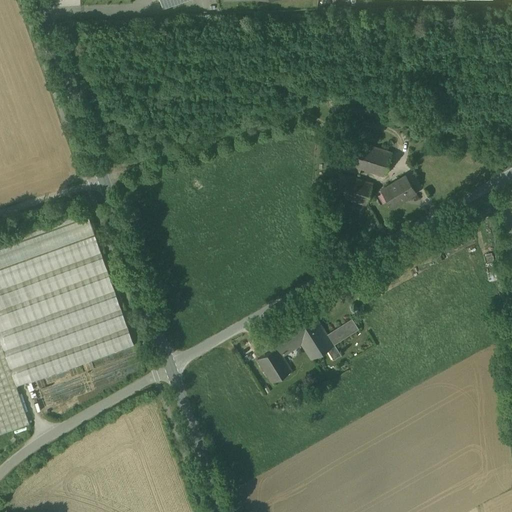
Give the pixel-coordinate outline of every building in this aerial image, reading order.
[(452,9),(415,11),(416,24),(452,23),(452,9)] [(343,112),(332,110),(331,118),(341,120),(343,112)] [(392,152),(352,140),(343,170),(359,174),(361,168),(384,176),(392,152)] [(372,184),(342,174),(335,195),(366,205),(372,184)] [(405,175),(381,190),(391,207),(392,207),(391,206),(407,197),(416,192),(405,175)] [(81,212),(0,240),(0,341),(16,386),(134,345),(88,216),(83,217),(81,212)] [(311,309),(289,322),(302,343),(311,358),(358,328),(352,318),(344,323),(344,324),(327,334),(311,309)] [(289,322),(271,334),(283,354),(302,343),(289,322)] [(0,341),(0,433),(29,423),(16,386),(0,341)] [(277,347),(251,363),(265,386),(291,370),(277,347)]
